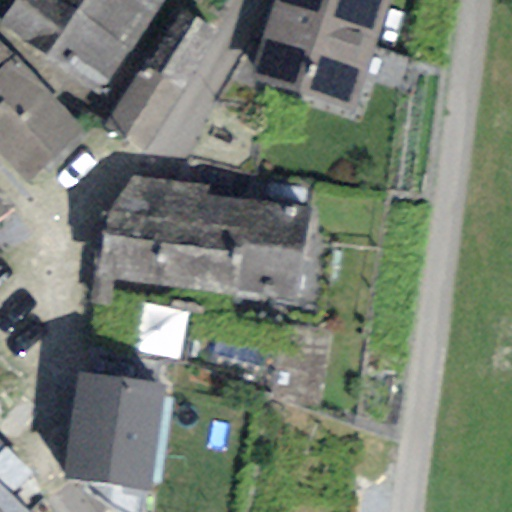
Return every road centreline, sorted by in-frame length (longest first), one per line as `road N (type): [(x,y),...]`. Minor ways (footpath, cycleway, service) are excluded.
road 1 (unclassified): [(471,0),(405,511)]
road 2 (unclassified): [(261,0),(68,247)]
road 3 (residential): [(66,511),(50,476),(68,247)]
